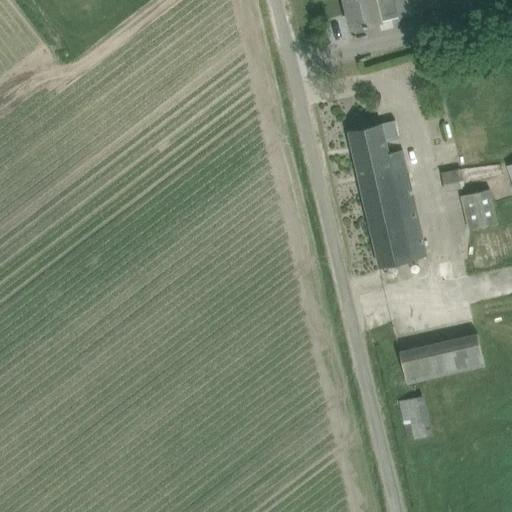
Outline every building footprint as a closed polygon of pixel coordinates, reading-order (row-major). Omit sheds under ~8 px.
[(344,0),(352,28),(371,23),(425,10),(422,0),(344,0)] [(380,266),(428,256),(423,237),(404,149),(388,152),(381,123),(349,130),(380,266)] [(490,189),(460,196),(468,231),(498,224),(490,189)] [(405,380),(484,363),(476,330),(397,347),(405,380)] [(408,440),(433,434),(423,395),(398,401),(408,440)]
